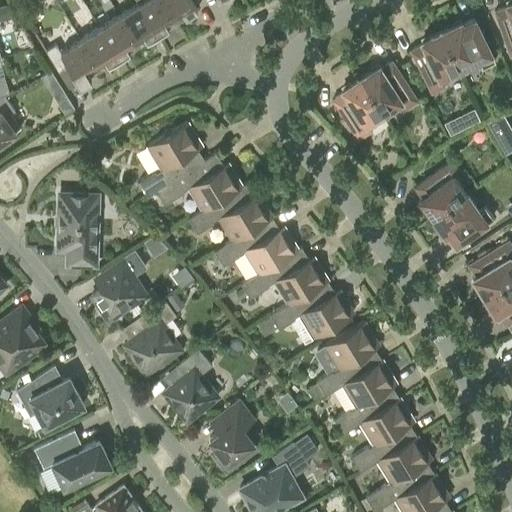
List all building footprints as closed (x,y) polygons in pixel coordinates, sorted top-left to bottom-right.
[(136,0),(138,3),(157,34),(177,22),(162,0),(136,0)] [(197,10),(190,0),(162,0),(177,22),(197,10)] [(511,0),(505,3),(506,7),(494,11),(510,55),(511,54),(511,0)] [(157,34),(138,3),(119,15),(138,46),(157,34)] [(138,46),(119,15),(99,27),(119,58),(138,46)] [(461,21),(441,31),(459,69),(478,60),(482,67),(494,60),(474,19),(462,24),(461,21)] [(119,58),(99,27),(80,39),(99,70),(119,58)] [(440,78),(459,69),(441,31),(421,41),(422,44),(410,50),(431,92),(444,85),(440,78)] [(99,70),(80,39),(60,51),(56,44),(45,50),(68,88),(78,81),(79,83),(99,70)] [(379,65),(360,77),(383,113),(401,101),(405,108),(417,100),(392,61),(381,68),(379,65)] [(0,96),(4,95),(9,92),(3,74),(0,74),(0,96)] [(365,124),(383,113),(360,77),(341,89),(343,92),(332,99),(358,138),(370,131),(365,124)] [(73,106),(65,94),(56,100),(62,109),(66,110),(73,106)] [(4,95),(0,96),(0,140),(19,127),(10,114),(15,110),(4,95)] [(444,120),(450,132),(465,125),(459,113),(444,120)] [(494,134),(510,126),(503,114),(486,121),(494,134)] [(148,195),(156,190),(203,159),(196,147),(194,148),(188,138),(194,134),(186,121),(170,131),(165,130),(164,135),(148,145),(162,168),(156,172),(155,171),(139,181),(148,195)] [(215,151),(203,159),(156,190),(164,203),(183,192),(182,190),(189,186),(202,209),(188,217),(188,218),(240,185),(233,173),(227,176),(221,166),(223,165),(215,151)] [(418,199),(431,217),(466,193),(453,175),(460,171),(451,159),(413,186),(421,197),(418,199)] [(219,217),(232,239),(271,216),(263,203),(257,207),(251,196),(253,196),(245,182),(240,185),(188,218),(197,232),(213,222),(212,221),(219,217)] [(61,224),(58,224),(58,248),(68,248),(67,262),(94,263),(96,193),(59,192),(59,216),(61,216),(61,224)] [(478,210),(466,193),(431,217),(444,235),(447,233),(455,244),(493,217),(484,205),(478,210)] [(244,250),(258,272),(296,248),(289,236),(283,240),(277,230),(279,228),(271,216),(232,239),(214,250),(223,265),(239,255),(238,254),(244,250)] [(164,247),(154,234),(145,240),(154,254),(164,247)] [(472,277),(484,296),(511,278),(511,261),(509,256),(511,254),(511,246),(508,240),(468,264),(475,275),(472,277)] [(327,279),(319,267),(313,270),(307,260),(309,259),(300,246),(296,248),(258,272),(240,283),(242,286),(236,291),(240,298),(247,294),(249,297),(268,286),(268,284),(274,280),(288,302),(288,303),(327,279)] [(140,298),(130,283),(136,278),(133,274),(145,266),(134,250),(123,258),(100,273),(107,284),(91,294),(97,304),(96,309),(102,310),(108,319),(117,313),(121,314),(122,309),(140,298)] [(511,278),(484,296),(495,315),(498,313),(505,325),(511,320),(511,278)] [(269,313),(270,315),(256,323),(264,335),(277,326),(278,328),(294,318),(293,317),(300,313),(314,337),(353,313),(345,300),(339,303),(333,293),(334,292),(327,279),(288,303),(288,302),(269,313)] [(172,292),(165,297),(173,308),(180,303),(172,292)] [(143,330),(124,343),(145,373),(181,348),(164,323),(176,315),(164,298),(135,318),(143,330)] [(0,363),(6,372),(35,350),(33,348),(43,340),(31,323),(33,321),(21,304),(4,317),(0,319),(0,363)] [(324,395),(343,383),(381,359),(373,347),(372,348),(365,337),(371,334),(363,321),(325,344),(339,368),(332,372),(332,370),(316,380),(317,382),(306,388),(313,399),(323,393),(324,395)] [(175,365),(182,375),(162,391),(187,420),(218,395),(200,372),(211,364),(197,347),(175,365)] [(342,432),(360,421),(399,397),(391,385),(389,386),(383,375),(389,372),(381,359),(343,383),(357,406),(350,410),(349,408),(333,418),(342,432)] [(68,375),(62,378),(54,364),(16,389),(30,414),(38,410),(46,423),(83,403),(68,375)] [(2,388),(0,393),(0,395),(7,398),(9,390),(2,388)] [(360,470),(378,459),(416,435),(409,423),(407,424),(400,413),(406,410),(399,397),(360,421),(374,443),(367,447),(367,446),(351,456),(360,470)] [(212,451),(222,465),(237,454),(240,459),(257,446),(242,426),(253,417),(239,398),(219,414),(227,424),(209,438),(216,447),(212,451)] [(111,464),(99,439),(82,446),(77,434),(42,450),(48,464),(52,463),(64,487),(111,464)] [(424,448),(416,435),(378,459),(391,481),(385,485),(384,484),(365,496),(374,510),(395,497),(434,473),(426,461),(424,462),(418,451),(424,448)] [(271,455),(278,465),(239,487),(253,511),(271,511),(295,499),(284,481),(309,464),(292,440),(271,455)] [(449,511),(451,511),(444,498),(442,500),(435,489),(441,486),(434,473),(395,497),(404,511),(449,511)] [(100,511),(142,511),(123,484),(95,504),(100,511)] [(74,511),(90,511),(93,510),(84,498),(71,506),(74,511)]
